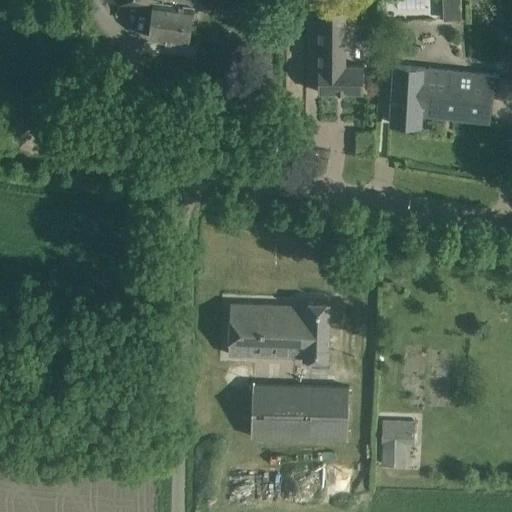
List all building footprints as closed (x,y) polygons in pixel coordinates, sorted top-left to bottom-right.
[(188,42),(191,23),(193,5),(192,5),(192,0),(104,0),(105,1),(152,1),(147,37),(188,42)] [(463,17),(462,0),(443,0),(444,18),(463,17)] [(363,92),(363,72),(363,66),(345,66),(345,10),(321,10),(321,66),(319,66),(319,72),(319,92),(363,92)] [(489,121),(491,102),(494,76),(394,64),(392,103),(390,123),(419,126),(420,115),(489,121)] [(302,306),(229,304),(228,353),(304,356),(304,359),(328,360),(330,302),(302,301),(302,306)] [(252,384),(250,436),(347,439),(348,387),(252,384)] [(406,442),(414,442),(415,421),(384,420),(383,441),(382,441),(382,464),(406,465),(406,442)]
